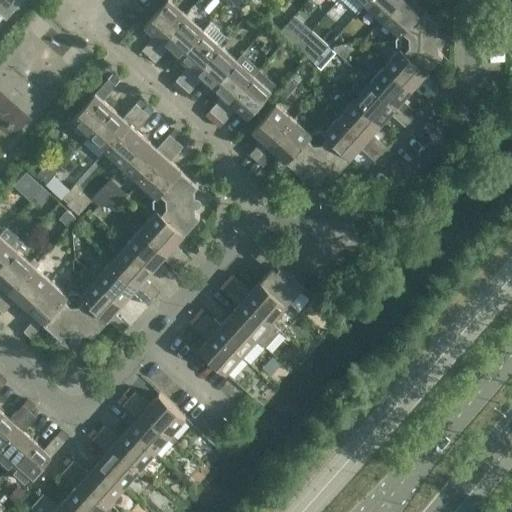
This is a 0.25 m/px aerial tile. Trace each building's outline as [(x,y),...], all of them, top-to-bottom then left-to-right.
[(0,0),(0,10),(6,17),(20,0),(0,0)] [(141,49),(148,55),(189,10),(186,7),(182,11),(169,0),(166,0),(144,25),(155,34),(141,49)] [(368,0),(362,7),(365,10),(368,6),(382,19),(399,0),(368,0)] [(414,0),(399,0),(382,19),(396,31),(393,35),(395,38),(395,39),(423,8),(430,0),(419,0),(417,2),(414,0)] [(440,23),(423,8),(395,39),(396,43),(427,71),(442,54),(438,50),(437,27),(440,23)] [(189,10),(148,55),(155,61),(168,47),(179,56),(202,29),(188,16),(192,13),(189,10)] [(314,56),(327,44),(298,13),(286,25),(314,56)] [(202,29),(179,56),(189,65),(176,80),(182,86),(222,41),(219,38),(216,42),(202,29)] [(222,41),(182,86),(189,92),(202,77),(213,86),(236,60),(222,47),(226,43),(222,41)] [(397,51),(385,65),(411,89),(420,79),(435,92),(441,84),(427,71),(396,43),(396,45),(393,48),(397,51)] [(236,60),(213,86),(223,95),(209,110),(216,116),(257,71),(254,68),(250,72),(236,60)] [(369,76),(366,79),(411,119),(417,112),(403,99),(411,89),(385,65),(372,79),(369,76)] [(257,71),(216,116),(223,122),(236,108),(247,117),(271,90),(256,77),(260,74),(257,71)] [(75,123),(88,135),(112,108),(102,99),(115,84),(108,78),(68,123),(71,126),(75,123)] [(411,119),(366,79),(363,82),(367,85),(354,99),(381,123),(390,112),(405,126),(411,119)] [(381,123),(354,99),(342,113),(338,110),(335,113),(381,153),(387,146),(372,133),(381,123)] [(112,108),(88,135),(103,148),(99,152),(102,154),(142,109),(135,103),(122,117),(112,108)] [(250,154),(256,159),(296,114),(293,112),(290,116),(276,103),(252,129),(263,139),(250,154)] [(142,109),(102,154),(105,157),(109,153),(122,165),(146,139),(136,130),(149,115),(142,109)] [(381,153),(335,113),(333,116),(336,119),(324,132),(351,156),(360,146),(374,160),(381,153)] [(296,114),(256,159),(263,166),(276,151),(286,160),(310,133),(296,121),(300,117),(296,114)] [(310,133),(286,160),(304,176),(307,172),(331,171),(335,174),(351,156),(324,132),(320,129),(313,130),(310,133)] [(146,139),(122,165),(137,179),(133,182),(136,184),(176,139),(169,133),(156,148),(146,139)] [(176,139),(136,184),(139,188),(142,184),(156,197),(180,169),(170,160),(183,146),(176,139)] [(33,199),(46,186),(28,169),(15,182),(33,199)] [(180,169),(156,197),(153,200),(153,208),(156,211),(183,234),(199,216),(196,213),(194,189),(198,185),(180,169)] [(112,214),(130,193),(111,176),(93,197),(112,214)] [(183,234),(156,211),(144,224),(141,221),(138,224),(183,264),(189,257),(174,244),(183,234)] [(2,231),(0,232),(0,267),(16,250),(26,238),(9,223),(2,231)] [(183,264),(138,224),(135,227),(139,230),(127,244),(153,267),(162,257),(177,271),(183,264)] [(110,255),(108,258),(153,298),(159,291),(144,278),(153,267),(127,244),(114,258),(110,255)] [(16,250),(0,267),(0,283),(3,285),(0,288),(0,301),(36,261),(33,258),(30,262),(16,250)] [(311,294),(261,250),(255,257),(269,270),(260,280),(287,304),(300,290),(308,297),(311,294)] [(153,298),(108,258),(105,261),(108,264),(96,278),(123,301),(132,291),(146,305),(153,298)] [(36,261),(0,301),(0,309),(3,312),(16,298),(26,306),(49,280),(36,268),(39,264),(36,261)] [(287,304),(260,280),(251,290),(237,277),(230,284),(275,325),(278,322),(274,318),(287,304)] [(96,278),(83,292),(81,295),(107,319),(122,332),(128,325),(114,312),(123,301),(96,278)] [(49,280),(26,306),(37,316),(23,331),(31,337),(44,322),(67,296),(64,293),(49,280)] [(275,325),(230,284),(224,291),(239,304),(230,314),(256,338),(269,324),(272,328),(275,325)] [(67,296),(44,322),(61,338),(65,333),(88,332),(92,336),(107,319),(81,295),(83,292),(80,288),(77,291),(70,291),(67,289),(64,293),(67,296)] [(256,338),(230,314),(221,325),(206,312),(200,318),(245,358),(248,355),(244,352),(256,338)] [(245,358),(200,318),(194,325),(209,339),(199,349),(226,373),(239,358),(242,361),(245,358)] [(186,418),(159,394),(149,404),(135,391),(128,398),(174,438),(176,435),(173,432),(186,418)] [(174,438),(128,398),(122,405),(137,418),(128,428),(155,452),(167,438),(171,441),(174,438)] [(0,409),(0,443),(30,410),(23,404),(10,418),(0,409)] [(30,410),(0,443),(0,457),(10,466),(33,440),(23,431),(37,416),(30,410)] [(155,452),(128,428),(119,438),(104,425),(98,432),(143,472),(146,469),(142,466),(155,452)] [(143,472),(98,432),(92,438),(107,452),(98,462),(124,486),(137,472),(140,475),(143,472)] [(33,440),(10,466),(27,482),(64,441),(57,434),(44,449),(33,440)] [(124,486),(98,462),(89,472),(74,459),(68,466),(113,506),(115,503),(112,500),(124,486)] [(113,506),(68,466),(62,472),(76,486),(67,496),(85,511),(100,511),(106,506),(110,509),(113,506)] [(85,511),(67,496),(58,506),(43,493),(37,499),(51,511),(85,511)] [(51,511),(37,499),(31,506),(37,511),(51,511)]
